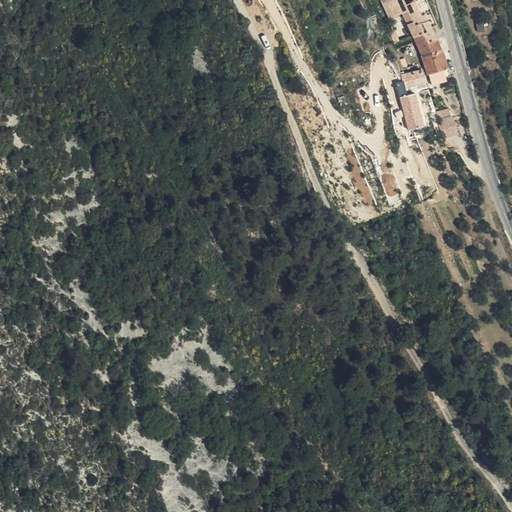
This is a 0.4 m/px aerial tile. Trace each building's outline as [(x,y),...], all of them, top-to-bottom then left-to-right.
[(403,7),(409,20),(422,14),(425,13),(423,10),(431,7),(428,0),(384,0),(390,12),(403,7)] [(422,14),(409,20),(419,43),(436,37),(428,16),(426,17),(423,18),(422,14)] [(436,37),(419,43),(424,53),(440,47),(436,37)] [(439,77),(445,75),(445,73),(449,72),(440,47),(424,53),(430,69),(433,79),(439,77)] [(424,71),(423,66),(417,68),(419,74),(412,76),(410,70),(402,73),(406,86),(427,80),(424,71)] [(419,74),(417,68),(410,70),(412,76),(419,74)] [(435,109),(437,116),(448,113),(446,106),(435,109)] [(437,116),(439,126),(453,122),(450,113),(448,114),(448,113),(437,116)] [(453,122),(439,126),(442,134),(455,130),(453,122)]
